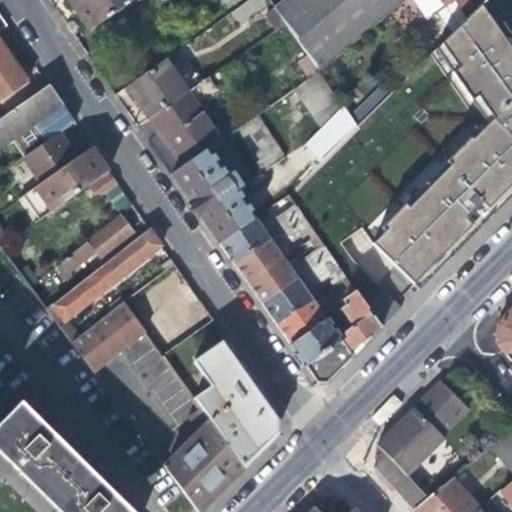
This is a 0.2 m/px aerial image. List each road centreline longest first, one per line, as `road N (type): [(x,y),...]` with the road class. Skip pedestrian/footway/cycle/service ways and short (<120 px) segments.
road 1 (residential): [(320,441),(13,0)]
road 2 (residential): [(320,441),(444,316)]
